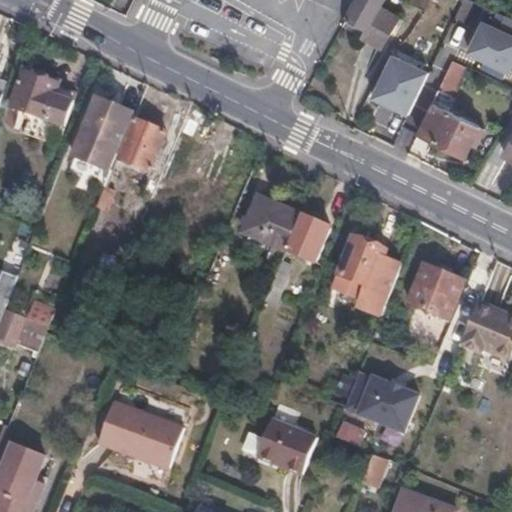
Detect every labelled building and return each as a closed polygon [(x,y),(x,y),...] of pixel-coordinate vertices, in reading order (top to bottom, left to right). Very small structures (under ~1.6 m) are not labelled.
[(358,0),(349,18),(368,28),(362,38),(381,50),(400,16),(382,6),(384,0),(358,0)] [(511,72),(511,34),(486,23),(472,54),(511,72)] [(410,114),(431,73),(396,56),(375,97),(410,114)] [(471,68),(456,61),(440,91),(455,99),(471,68)] [(77,129),(90,96),(26,70),(14,106),(77,129)] [(134,112),(98,96),(61,181),(98,197),(134,112)] [(434,102),(420,133),(467,156),(481,126),(452,111),(440,105),(434,102)] [(167,132),(136,119),(119,159),(150,171),(155,160),(159,162),(166,144),(162,142),(167,132)] [(213,149),(182,136),(162,184),(193,196),(213,149)] [(115,191),(107,188),(101,204),(109,206),(115,191)] [(288,249),(303,215),(262,197),(246,233),(288,251),(288,249)] [(331,227),(303,215),(288,249),(316,261),(331,227)] [(382,319),(402,269),(384,261),(387,250),(356,237),(341,275),(371,288),(366,302),(363,310),(382,319)] [(465,281),(426,265),(410,304),(450,321),(465,281)] [(0,322),(18,278),(0,271),(0,322)] [(371,288),(341,275),(336,289),(366,302),(371,288)] [(288,281),(277,276),(269,295),(279,300),(288,281)] [(511,357),(511,317),(480,302),(461,346),(480,354),(482,348),(511,361),(511,357)] [(360,373),(345,411),(404,435),(420,395),(371,376),(371,377),(360,373)] [(189,422),(119,395),(104,435),(174,462),(189,422)] [(301,413),(280,405),(260,459),(305,478),(319,440),(295,430),(301,413)] [(344,413),(334,438),(350,445),(360,419),(344,413)] [(0,481),(0,511),(33,511),(42,491),(33,486),(42,462),(13,449),(0,481)] [(409,483),(414,472),(408,470),(402,467),(398,478),(409,483)] [(346,481),(335,477),(330,491),(341,495),(346,481)] [(336,511),(341,502),(317,492),(313,503),(334,511),(336,511)] [(457,511),(407,492),(399,511),(457,511)] [(227,511),(207,502),(202,511),(227,511)]
